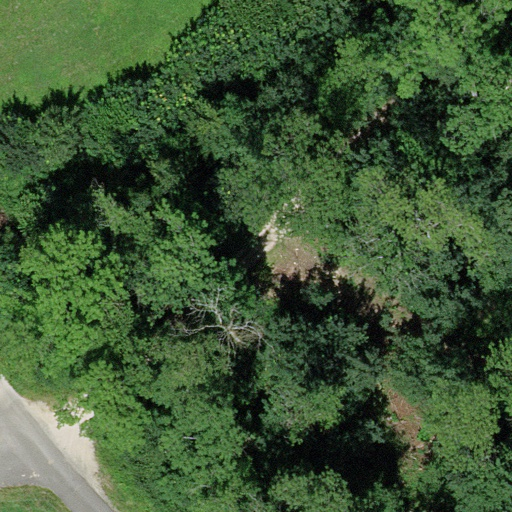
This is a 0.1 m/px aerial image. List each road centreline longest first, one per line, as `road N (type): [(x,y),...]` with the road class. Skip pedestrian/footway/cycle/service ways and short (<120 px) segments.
road 1 (track): [(0,475),(285,202),(402,108),(474,86),(511,96)]
road 2 (unclassified): [(0,417),(26,458),(87,511)]
